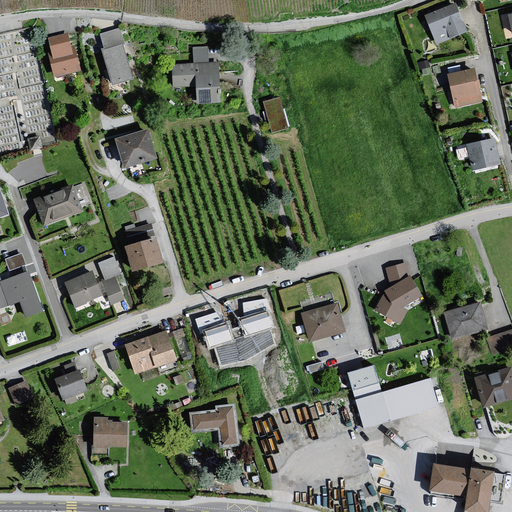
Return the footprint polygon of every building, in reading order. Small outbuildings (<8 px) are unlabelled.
[(456,3),(424,15),(436,43),(467,31),(456,3)] [(120,28),(99,34),(104,49),(101,50),(112,85),(133,79),(123,48),(126,47),(120,28)] [(67,33),(48,38),(52,52),(49,52),(55,75),(79,69),(73,46),(71,47),(67,33)] [(208,48),(193,48),(193,63),(172,63),(173,85),(195,85),(195,102),(220,102),(219,60),(209,60),(208,48)] [(475,69),(448,75),(455,107),(482,101),(475,69)] [(288,130),(279,101),(264,105),(272,135),(288,130)] [(157,160),(148,129),(115,138),(123,169),(157,160)] [(493,137),(465,144),(471,170),(499,163),(493,137)] [(73,185),(34,200),(44,226),(83,211),(73,185)] [(130,243),(125,244),(133,269),(164,260),(156,235),(153,236),(150,223),(126,230),(130,243)] [(22,253),(5,259),(9,271),(26,265),(22,253)] [(104,280),(98,282),(102,292),(106,291),(111,304),(124,299),(115,276),(121,274),(114,256),(97,263),(104,280)] [(384,295),(375,313),(400,327),(405,308),(422,297),(411,279),(407,264),(385,270),(391,289),(383,293),(384,295)] [(0,280),(0,308),(19,302),(25,318),(45,311),(29,270),(0,281),(0,280)] [(93,271),(65,282),(75,307),(103,295),(102,292),(98,282),(93,271)] [(480,301),(444,311),(451,338),(487,327),(480,301)] [(346,332),(338,303),(301,313),(310,342),(346,332)] [(511,348),(511,328),(487,337),(493,355),(511,348)] [(166,334),(125,348),(134,377),(176,364),(166,334)] [(114,347),(107,349),(113,367),(120,364),(114,347)] [(511,369),(511,367),(474,378),(483,407),(511,399),(511,369)] [(78,369),(54,378),(62,399),(86,390),(78,369)] [(380,382),(352,390),(363,429),(440,406),(431,377),(383,391),(380,382)] [(26,379),(10,387),(17,404),(34,396),(26,379)] [(239,448),(234,407),(216,408),(215,413),(191,416),(192,432),(218,430),(220,450),(239,448)] [(107,422),(95,421),(94,451),(105,451),(109,450),(127,450),(128,426),(107,426),(107,422)] [(466,466),(432,461),(428,490),(466,495),(464,510),(480,511),(486,511),(488,499),(500,500),(504,475),(493,473),(493,468),(468,465),(466,466)]
